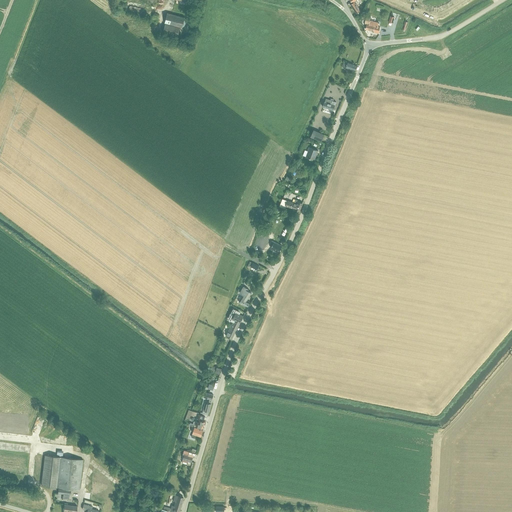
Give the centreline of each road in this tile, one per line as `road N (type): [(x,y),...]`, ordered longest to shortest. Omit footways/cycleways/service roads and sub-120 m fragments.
road 1 (residential): [(184,511),(229,356),(296,228),(366,45)]
road 2 (unclassified): [(366,45),(440,36),(503,0)]
